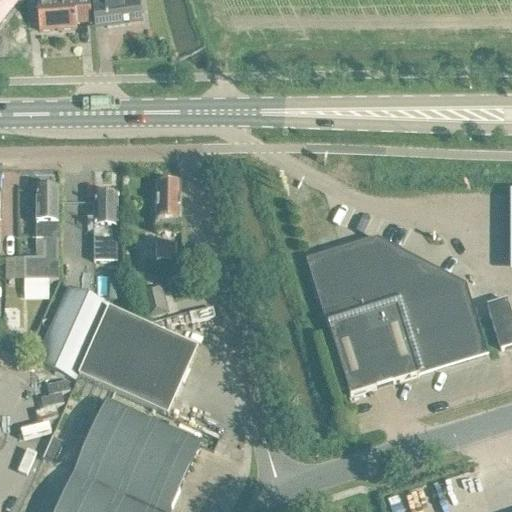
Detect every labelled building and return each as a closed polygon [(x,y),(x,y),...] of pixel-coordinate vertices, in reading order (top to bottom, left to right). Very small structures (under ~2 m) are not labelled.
[(0,0),(0,25),(20,0),(0,0)] [(39,33),(77,30),(77,25),(92,24),(90,0),(38,0),(37,0),(39,33)] [(90,0),(92,24),(106,22),(107,29),(141,24),(138,0),(90,0)] [(155,235),(161,235),(181,235),(181,184),(155,184),(155,235)] [(57,282),(58,210),(58,190),(36,190),(35,242),(42,242),(42,261),(23,261),(23,282),(33,282),(33,293),(59,293),(57,282)] [(117,243),(117,216),(117,196),(94,196),(94,243),(117,243)] [(350,399),(418,378),(418,377),(485,357),(464,288),(377,242),(308,263),(329,330),(329,331),(333,344),(323,347),(337,393),(348,390),(350,399)] [(175,260),(176,246),(156,245),(156,259),(175,260)] [(16,335),(16,288),(3,288),(3,335),(16,335)] [(75,384),(79,377),(110,311),(111,308),(68,288),(34,365),(75,384)] [(148,321),(167,316),(160,290),(141,295),(148,321)] [(501,352),(511,348),(511,319),(507,302),(487,308),(501,352)] [(198,351),(179,343),(110,311),(79,377),(149,410),(168,418),(198,351)] [(198,446),(180,437),(108,405),(59,511),(170,511),(201,445),(199,444),(198,446)] [(57,457),(52,468),(74,477),(79,467),(57,457)]
